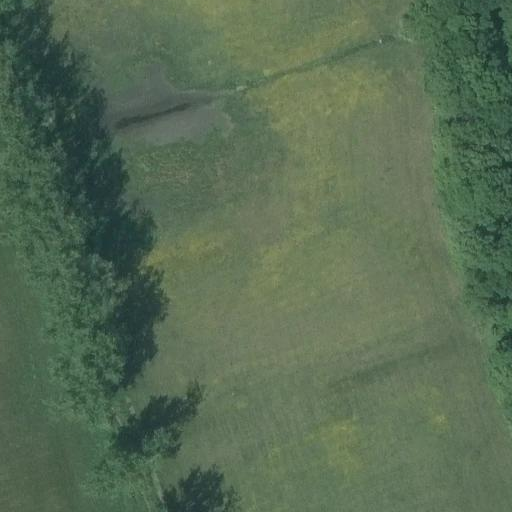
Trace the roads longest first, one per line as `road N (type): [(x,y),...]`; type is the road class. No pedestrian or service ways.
road 1 (track): [(0,78),(148,511)]
road 2 (track): [(511,332),(476,195),(456,14),(480,0)]
